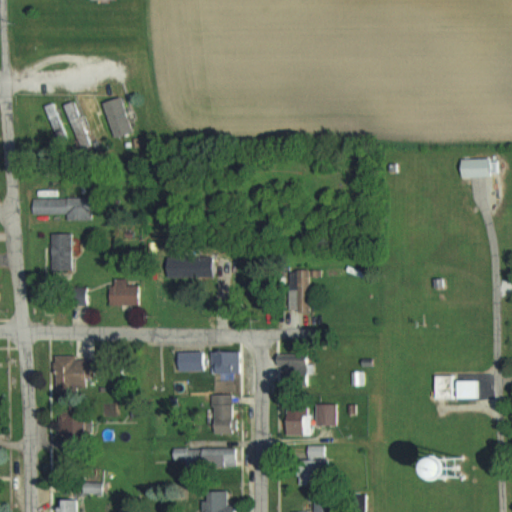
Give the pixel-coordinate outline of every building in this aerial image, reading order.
[(32,142),(44,140),(38,94),(25,96),(32,142)] [(137,127),(123,95),(104,102),(118,135),(137,127)] [(67,103),(77,135),(88,131),(78,99),(67,103)] [(46,105),(59,141),(68,137),(55,101),(46,105)] [(109,135),(97,106),(88,109),(100,139),(109,135)] [(466,158),(466,175),(502,175),(502,158),(466,158)] [(93,197),(35,197),(35,214),(68,214),(68,219),(93,219),(93,197)] [(54,270),(74,270),(74,233),(54,233),(54,270)] [(312,269),(301,269),(301,310),(312,310),(312,269)] [(114,304),(142,304),(142,284),(128,284),(128,278),(114,278),(114,304)] [(208,350),(181,350),(181,370),(208,370),(208,350)] [(243,350),(214,350),(214,373),(243,373),(243,350)] [(284,353),(284,384),(313,384),(313,353),(284,353)] [(98,378),(98,355),(57,355),(57,391),(91,391),(91,378),(98,378)] [(482,397),(482,378),(458,378),(458,374),(438,374),(438,397),(482,397)] [(238,432),(238,393),(216,393),(216,432),(238,432)] [(341,424),(341,401),(321,401),(321,424),(341,424)] [(292,434),(312,434),(312,402),(292,402),(292,434)] [(61,438),(91,439),(92,411),(62,410),(61,438)] [(330,444),(313,444),(312,460),(303,460),(303,484),(330,484),(330,444)] [(176,447),(176,459),(187,459),(187,466),(242,466),(242,446),(176,447)] [(499,476),(499,455),(480,455),(480,476),(499,476)] [(232,489),(208,489),(208,511),(242,511),(243,504),(232,504),(232,489)] [(61,511),(83,511),(84,497),(61,497),(61,511)] [(316,511),(335,511),(335,500),(317,500),(316,511)]
